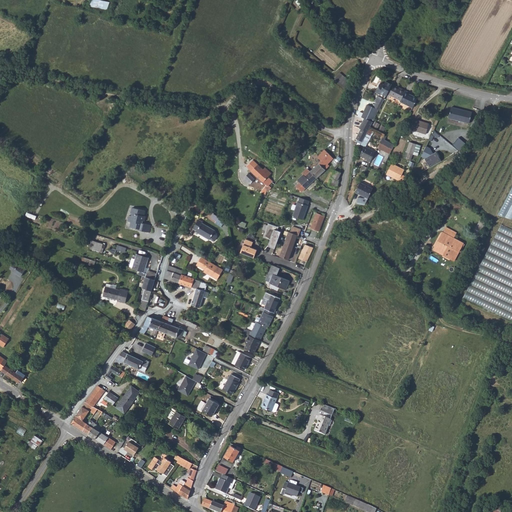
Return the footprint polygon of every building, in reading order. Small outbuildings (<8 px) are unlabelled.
[(91,0),(90,6),(108,10),(110,1),(104,0),(91,0)] [(340,72),(334,79),(343,87),(349,80),(340,72)] [(380,84),(374,94),(384,99),(387,93),(392,84),(385,81),(383,85),(380,84)] [(387,93),(401,100),(405,92),(392,84),(387,93)] [(409,92),(405,91),(405,92),(401,100),(400,101),(412,108),(417,98),(409,94),(409,92)] [(374,103),(380,105),(383,100),(377,97),(374,103)] [(356,141),(361,144),(363,140),(368,130),(369,128),(378,110),(367,105),(361,117),(363,118),(359,128),(360,128),(355,138),(357,139),(356,141)] [(451,107),(448,118),(469,123),(471,112),(451,107)] [(413,130),(425,134),(429,124),(416,120),(413,130)] [(363,140),(366,141),(372,131),(368,130),(363,140)] [(458,137),(452,145),(460,150),(466,143),(458,137)] [(383,144),(392,149),(393,145),(385,141),(383,144)] [(417,143),(409,141),(406,152),(409,153),(413,154),(417,143)] [(377,147),(390,154),(392,149),(379,143),(377,147)] [(425,146),(417,143),(413,154),(418,156),(420,150),(423,151),(425,146)] [(367,160),(370,161),(375,152),(364,146),(360,155),(367,159),(367,160)] [(316,177),(329,165),(328,164),(333,159),(324,149),(317,156),(321,160),(310,171),(316,177)] [(442,160),(436,151),(424,158),(430,167),(442,160)] [(340,162),(335,158),(331,163),(336,167),(338,164),(340,162)] [(263,182),(266,185),(267,184),(269,185),(271,183),(272,181),(268,176),(271,173),(265,167),(263,169),(258,164),(253,159),(246,166),(251,171),(263,182)] [(404,169),(391,163),(386,175),(399,180),(404,182),(406,176),(402,174),(404,169)] [(302,174),(297,179),(299,182),(295,185),(301,191),(316,177),(310,171),(307,168),(301,173),(302,174)] [(335,170),(330,178),(338,180),(341,173),(335,170)] [(244,178),(250,183),(254,179),(248,173),(244,178)] [(329,185),(337,187),(338,180),(330,178),(329,185)] [(372,189),(360,182),(356,191),(355,192),(367,198),(371,192),(372,189)] [(264,187),(267,191),(268,191),(273,185),(271,183),(269,185),(267,184),(266,185),(264,187)] [(511,188),(498,216),(511,220),(511,188)] [(309,201),(299,197),(298,202),(297,201),(291,215),(302,219),(307,205),(309,201)] [(141,220),(145,221),(146,216),(145,216),(146,210),(133,207),(131,213),(133,213),(132,216),(130,216),(129,221),(132,222),(131,227),(139,228),(139,230),(146,231),(147,224),(143,223),(141,223),(141,220)] [(316,212),(310,228),(319,232),(326,217),(316,212)] [(224,221),(219,217),(216,220),(215,222),(221,226),(224,221)] [(196,231),(209,239),(213,241),(214,240),(217,235),(217,234),(213,232),(214,230),(201,222),(202,221),(198,219),(193,228),(196,231)] [(476,227),(474,231),(479,234),(486,223),(480,220),(476,227)] [(268,223),(263,236),(270,239),(267,245),(274,248),(280,231),(277,230),(278,226),(268,223)] [(511,229),(501,224),(464,297),(511,320),(511,229)] [(298,235),(300,229),(292,226),(291,230),(290,230),(289,230),(288,230),(288,231),(279,256),(288,259),(297,235),(298,235)] [(443,232),(441,232),(432,250),(454,261),(463,243),(453,237),(456,233),(445,227),(443,232)] [(240,252),(253,257),(256,250),(250,247),(252,242),(245,239),(240,252)] [(104,249),(105,244),(92,240),(89,248),(100,251),(101,248),(104,249)] [(299,258),(306,261),(309,256),(312,247),(305,244),(299,258)] [(132,268),(143,272),(145,267),(144,267),(147,257),(136,254),(135,259),(132,268)] [(221,267),(199,255),(194,263),(202,268),(203,269),(202,270),(214,278),(221,267)] [(95,261),(82,256),(80,261),(88,263),(88,264),(93,266),(95,261)] [(14,269),(21,274),(25,268),(18,263),(17,264),(14,261),(10,266),(14,269)] [(177,269),(168,265),(165,278),(179,283),(181,275),(176,273),(177,269)] [(276,275),(279,268),(272,265),(266,278),(265,278),(265,279),(265,280),(265,281),(266,281),(267,281),(267,280),(269,281),(269,282),(286,289),(289,280),(276,275)] [(154,280),(155,280),(157,274),(147,270),(146,273),(145,277),(154,280)] [(179,283),(191,287),(194,278),(181,274),(181,275),(179,283)] [(151,291),(154,281),(154,280),(145,277),(141,287),(151,291)] [(199,289),(201,281),(197,280),(195,288),(196,288),(191,304),(200,307),(203,296),(206,297),(208,292),(199,289)] [(128,304),(131,293),(131,292),(124,290),(123,290),(112,287),(112,285),(106,283),(105,286),(104,286),(102,296),(121,300),(120,302),(128,304)] [(146,306),(151,291),(141,287),(140,294),(143,295),(140,304),(146,306)] [(265,305),(264,308),(265,308),(274,312),(280,298),(266,292),(264,297),(268,299),(265,305)] [(272,316),(274,312),(265,308),(261,318),(259,323),(268,327),(273,316),(272,316)] [(169,317),(163,315),(161,321),(157,330),(164,332),(168,323),(167,323),(169,317)] [(148,326),(157,330),(161,321),(151,317),(147,316),(144,324),(140,330),(142,330),(143,329),(146,330),(147,325),(148,325),(148,326)] [(135,324),(129,319),(125,325),(131,329),(135,324)] [(195,328),(196,324),(183,319),(182,322),(195,328)] [(260,340),(266,327),(259,323),(257,322),(252,331),(251,330),(250,331),(245,329),(243,332),(249,335),(260,340)] [(182,329),(171,324),(167,334),(176,337),(176,336),(179,337),(182,329)] [(0,337),(0,345),(3,347),(9,339),(2,334),(0,337)] [(258,345),(260,341),(260,340),(249,335),(245,342),(246,344),(244,348),(254,352),(256,348),(256,346),(257,345),(258,345)] [(142,351),(151,355),(155,347),(146,343),(142,351)] [(203,350),(210,353),(212,348),(205,345),(203,350)] [(206,353),(196,349),(188,364),(198,369),(200,366),(199,364),(200,363),(201,363),(206,353)] [(148,364),(149,361),(146,360),(145,362),(122,351),(115,361),(119,363),(120,362),(122,362),(122,361),(144,371),(148,364)] [(245,370),(250,357),(240,352),(235,365),(245,370)] [(18,374),(5,365),(1,370),(12,378),(12,380),(15,382),(16,381),(19,383),(21,381),(23,383),(27,376),(20,372),(18,374)] [(107,374),(107,373),(105,376),(110,380),(112,377),(110,375),(112,372),(118,376),(119,376),(122,378),(125,372),(113,365),(109,369),(109,370),(107,374)] [(195,373),(192,379),(196,381),(199,383),(203,376),(199,374),(198,375),(195,373)] [(230,374),(222,389),(231,394),(235,387),(236,388),(238,383),(237,383),(239,379),(230,374)] [(192,379),(186,375),(178,390),(188,395),(192,388),(191,388),(193,384),(194,384),(196,381),(192,379)] [(130,384),(115,407),(124,413),(138,390),(130,384)] [(93,406),(105,390),(97,385),(85,401),(93,406)] [(267,394),(262,407),(272,411),(279,394),(270,390),(268,394),(267,394)] [(117,398),(109,392),(103,399),(112,405),(117,398)] [(202,410),(212,416),(219,403),(209,398),(202,410)] [(102,411),(93,406),(85,401),(82,406),(89,411),(90,409),(92,410),(99,417),(102,411)] [(71,423),(82,430),(87,422),(86,421),(85,422),(82,420),(89,411),(82,406),(81,406),(75,416),(71,423)] [(168,423),(178,429),(186,416),(176,410),(175,412),(170,410),(166,418),(170,420),(168,423)] [(314,431),(325,435),(331,419),(319,415),(317,420),(318,421),(314,431)] [(87,434),(95,423),(92,421),(90,425),(89,424),(89,423),(88,422),(87,422),(82,430),(87,434)] [(100,427),(95,423),(87,434),(110,449),(115,441),(98,430),(100,427)] [(23,435),(26,430),(21,426),(17,432),(23,435)] [(42,440),(34,434),(28,444),(31,446),(33,442),(37,445),(38,446),(42,440)] [(130,441),(125,448),(135,454),(139,447),(130,441)] [(223,457),(232,462),(239,450),(231,445),(223,457)] [(167,475),(174,465),(169,462),(170,461),(164,457),(161,461),(162,461),(160,464),(156,462),(158,459),(154,456),(147,466),(151,469),(153,466),(167,475)] [(188,468),(191,463),(180,457),(176,462),(188,468)] [(270,467),(281,472),(282,467),(273,463),(270,467)] [(225,475),(230,477),(232,472),(227,470),(228,469),(219,465),(216,472),(225,476),(225,475)] [(290,477),(293,472),(282,467),(281,472),(280,473),(290,477)] [(187,498),(196,470),(190,468),(186,482),(184,481),(183,484),(181,483),(181,484),(178,483),(176,486),(174,485),(171,488),(186,498),(187,498)] [(231,489),(235,481),(222,475),(221,479),(219,479),(215,489),(225,494),(228,488),(231,489)] [(301,493),(303,488),(285,482),(282,488),(285,490),(284,494),(290,496),(291,494),(296,496),(298,491),(301,493)] [(326,494),(328,495),(331,488),(323,485),(320,491),(326,494)] [(250,493),(244,506),(254,511),(260,497),(250,493)] [(367,511),(374,511),(376,508),(347,495),(344,502),(367,511)] [(204,498),(201,506),(217,511),(236,511),(238,508),(234,506),(234,505),(225,501),(223,506),(204,498)] [(266,499),(261,511),(265,511),(270,500),(266,499)]
